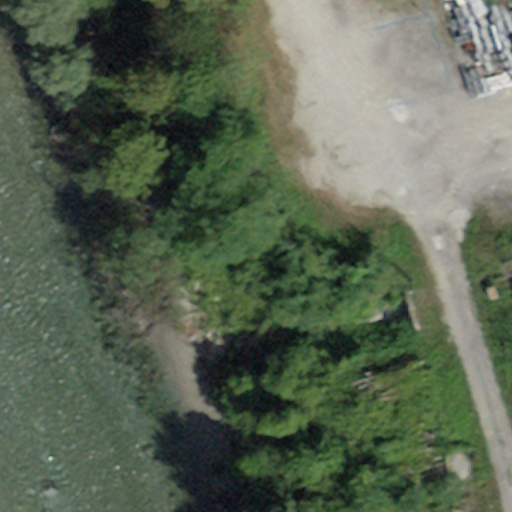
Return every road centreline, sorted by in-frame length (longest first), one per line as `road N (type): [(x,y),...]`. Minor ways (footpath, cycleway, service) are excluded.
road 1 (track): [(511,511),(438,234),(314,0)]
road 2 (unknown): [(511,106),(393,149)]
